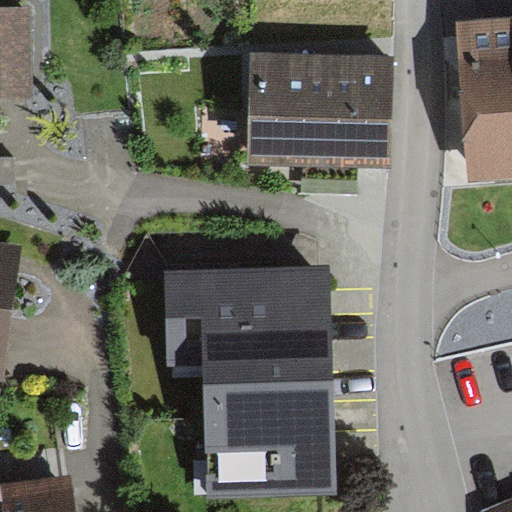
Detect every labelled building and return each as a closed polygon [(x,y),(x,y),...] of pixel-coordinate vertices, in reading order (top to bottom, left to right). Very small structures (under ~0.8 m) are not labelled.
[(0,95),(30,95),(28,9),(0,10),(0,95)] [(511,20),(461,23),(469,185),(511,183),(511,20)] [(251,50),(247,163),(388,168),(392,56),(251,50)] [(0,355),(14,249),(0,247),(0,355)] [(165,370),(204,369),(205,495),(334,494),(332,272),(163,274),(165,370)] [(0,511),(79,511),(74,477),(0,486),(0,511)] [(511,511),(511,492),(477,509),(478,511),(511,511)]
